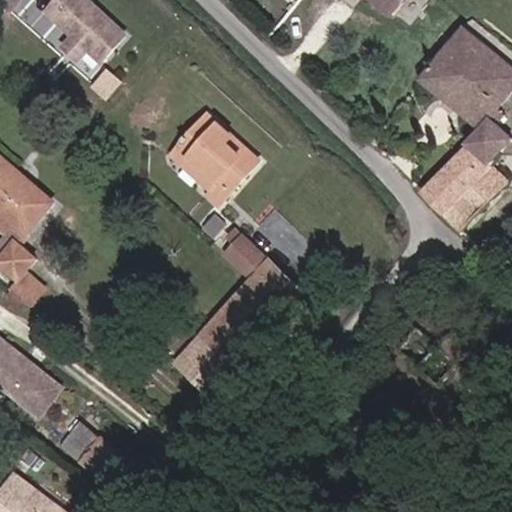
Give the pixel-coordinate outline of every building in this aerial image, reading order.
[(131,28),(103,0),(56,0),(55,1),(79,27),(93,40),(106,54),(131,28)] [(364,0),(390,21),(407,0),(364,0)] [(93,40),(79,27),(69,37),(82,51),(93,40)] [(511,69),(464,31),(420,85),(478,132),(511,90),(511,69)] [(208,141),(215,133),(204,122),(196,130),(208,141)] [(234,164),(221,152),(208,141),(196,130),(170,156),(208,193),(209,191),(221,202),(247,175),(234,164)] [(215,133),(208,141),(221,152),(227,145),(215,133)] [(240,158),(227,145),(221,152),(234,164),(240,158)] [(470,150),(424,198),(445,219),(488,169),(470,150)] [(55,200),(0,155),(0,211),(27,234),(55,200)] [(208,193),(170,156),(163,163),(200,201),(208,193)] [(234,164),(247,175),(252,170),(240,158),(234,164)] [(506,186),(488,169),(445,219),(460,236),(506,186)] [(14,251),(27,234),(0,211),(0,238),(3,241),(14,251)] [(3,241),(0,244),(0,260),(3,263),(0,266),(0,269),(21,287),(39,263),(18,246),(14,251),(3,241)] [(44,266),(39,263),(21,287),(12,298),(32,314),(49,290),(35,278),(44,266)] [(281,302),(250,277),(234,296),(263,321),(183,415),(212,438),(238,408),(253,421),(269,403),(253,390),(310,322),(283,300),(281,302)] [(397,353),(418,371),(439,346),(418,328),(397,353)] [(439,346),(418,371),(440,388),(474,350),(452,331),(439,346)] [(62,390),(0,341),(0,388),(39,419),(62,390)] [(49,425),(70,442),(64,449),(108,484),(130,457),(108,438),(105,441),(63,407),(49,425)] [(40,511),(24,500),(32,490),(14,476),(0,493),(0,511),(60,511),(59,511),(58,511),(40,511)]
